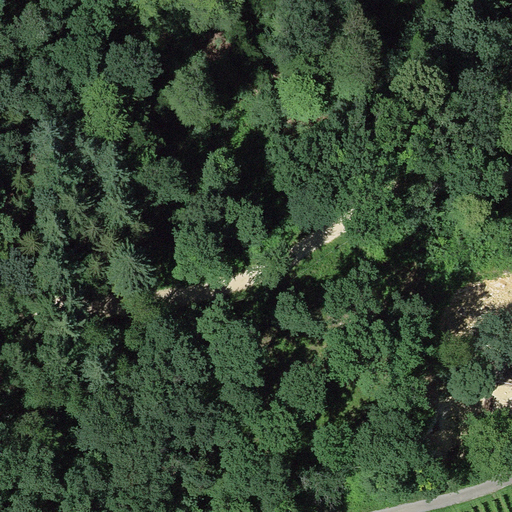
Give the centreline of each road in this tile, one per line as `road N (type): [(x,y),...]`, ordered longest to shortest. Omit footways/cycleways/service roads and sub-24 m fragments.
road 1 (track): [(511,174),(391,195),(263,274),(190,298),(103,307),(0,303)]
road 2 (track): [(385,511),(511,474)]
